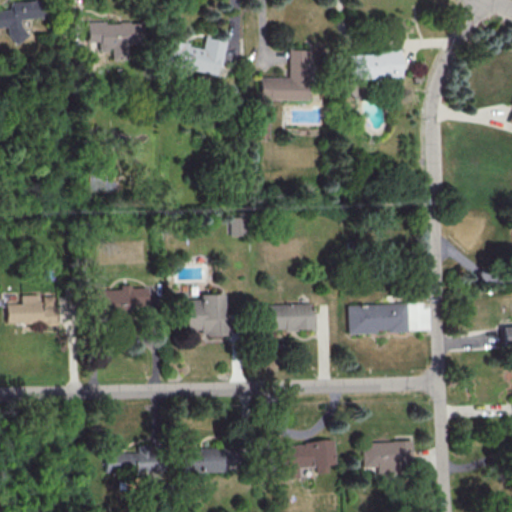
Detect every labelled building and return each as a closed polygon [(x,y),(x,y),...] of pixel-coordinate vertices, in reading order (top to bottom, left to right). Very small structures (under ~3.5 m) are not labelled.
[(0,26),(7,25),(9,40),(22,38),(20,19),(39,16),(37,0),(23,0),(9,2),(9,8),(0,9),(0,26)] [(85,41),(96,41),(97,52),(109,51),(109,59),(125,59),(125,43),(135,43),(135,21),(84,22),(85,41)] [(200,46),(164,40),(160,64),(216,74),(222,40),(202,37),(200,46)] [(257,99),(307,99),(308,49),(286,49),(285,77),(257,76),(257,99)] [(342,53),(343,78),(399,77),(398,51),(342,53)] [(266,137),(265,122),(254,122),(255,137),(266,137)] [(227,214),(228,235),(245,234),(244,213),(227,214)] [(93,290),(144,289),(145,308),(93,309),(93,290)] [(224,335),(224,293),(197,293),(197,298),(183,299),(184,329),(198,329),(199,335),(224,335)] [(5,305),(57,304),(57,323),(6,324),(5,305)] [(266,306),(311,304),(311,314),(315,314),(316,331),(285,332),(285,330),(267,331),(266,306)] [(348,306),(407,304),(408,333),(388,334),(388,330),(376,331),(376,334),(349,335),(348,306)] [(511,325),(500,326),(500,344),(511,344),(511,325)] [(362,443),(412,442),(413,467),(362,468),(362,443)] [(182,453),(199,453),(199,450),(222,449),(222,447),(240,446),(240,464),(225,464),(225,472),(182,474),(182,453)] [(280,449),(331,448),(332,467),(280,467),(280,449)] [(105,454),(157,454),(157,472),(106,473),(105,454)]
